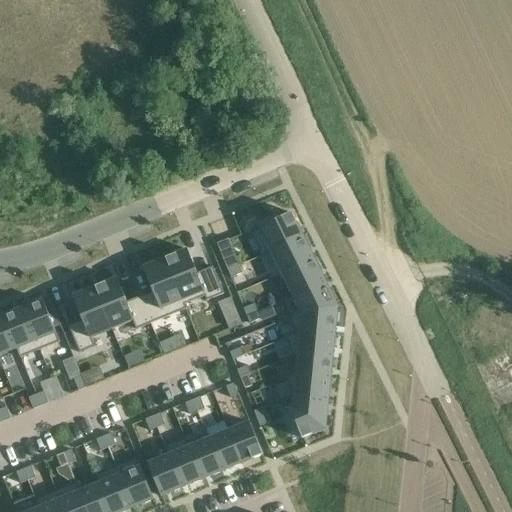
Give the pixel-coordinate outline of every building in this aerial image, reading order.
[(257,230),(251,234),(262,257),(303,236),(292,213),(282,218),(279,213),(256,222),(259,228),(260,229),(257,230)] [(262,257),(263,258),(272,253),(282,275),(314,259),(303,236),(262,257)] [(188,250),(165,259),(186,310),(187,310),(185,305),(205,297),(207,302),(224,295),(213,267),(198,274),(188,250)] [(235,255),(224,260),(228,271),(240,266),(235,255)] [(143,297),(140,298),(151,324),(186,310),(165,259),(143,268),(153,293),(143,297)] [(314,259),(282,275),(293,296),(284,300),(284,301),(325,281),(314,259)] [(240,266),(228,271),(231,278),(243,274),(240,266)] [(117,278),(95,288),(112,330),(133,322),(136,330),(151,324),(140,298),(127,303),(117,278)] [(284,301),(292,317),(288,318),(289,319),(302,314),(338,307),(325,281),(284,301)] [(83,321),(69,326),(80,354),(95,347),(92,339),(112,330),(95,288),(73,297),(83,321)] [(43,300),(23,308),(40,351),(60,343),(55,330),(45,305),(43,300)] [(255,304),(244,309),(247,317),(258,312),(255,304)] [(295,334),(285,338),(286,339),(300,333),(336,337),(338,307),(302,314),(289,319),(295,334)] [(23,308),(4,316),(21,358),(40,351),(23,308)] [(258,312),(247,317),(250,324),(261,320),(258,312)] [(4,316),(0,317),(0,357),(17,350),(20,359),(21,358),(4,316)] [(238,316),(226,321),(230,328),(241,324),(238,316)] [(293,356),(283,359),(284,360),(298,355),(333,358),(336,337),(300,333),(286,339),(287,342),(293,356)] [(182,335),(160,344),(164,355),(186,346),(182,335)] [(241,348),(230,353),(233,361),(245,356),(241,348)] [(298,355),(284,360),(291,377),(286,379),(286,380),(295,376),(331,380),(333,358),(298,355)] [(249,366),(237,371),(240,378),(248,375),(252,374),(249,366)] [(248,375),(240,378),(245,390),(252,387),(248,375)] [(286,380),(290,389),(293,398),(329,401),(331,380),(295,376),(286,380)] [(82,377),(74,380),(79,391),(86,388),(86,387),(82,377)] [(234,384),(226,387),(231,399),(238,396),(234,384)] [(44,392),(36,395),(41,407),(49,404),(44,392)] [(36,395),(29,398),(34,410),(41,407),(36,395)] [(200,398),(193,401),(198,412),(205,409),(200,398)] [(293,405),(289,407),(302,440),(326,430),(329,401),(293,398),(293,405)] [(193,401),(185,404),(190,415),(198,412),(193,401)] [(265,407),(254,412),(257,419),(269,415),(265,407)] [(6,408),(0,410),(0,414),(3,422),(11,419),(6,408)] [(160,414),(153,417),(158,428),(165,425),(160,414)] [(269,415),(257,419),(260,427),(272,422),(269,415)] [(153,417),(145,420),(150,431),(158,428),(153,417)] [(249,422),(228,431),(242,464),(263,456),(249,422)] [(208,434),(207,435),(222,473),(242,464),(228,431),(210,439),(208,434)] [(112,434),(104,437),(109,449),(116,445),(112,434)] [(186,438),(185,438),(185,439),(202,481),(222,473),(207,435),(188,442),(186,438)] [(104,437),(97,440),(101,452),(109,449),(104,437)] [(185,438),(165,447),(182,489),(202,481),(185,439),(185,438)] [(167,456),(147,464),(161,497),(182,489),(165,447),(164,447),(167,456)] [(72,450),(64,454),(69,465),(76,462),(72,450)] [(64,454),(56,457),(61,468),(69,465),(64,454)] [(137,458),(116,467),(133,509),(154,500),(137,458)] [(31,467),(24,470),(29,481),(36,478),(31,467)] [(116,467),(96,475),(111,511),(125,511),(133,509),(116,467)] [(24,470),(16,473),(21,484),(29,481),(24,470)] [(77,483),(76,483),(87,511),(111,511),(96,475),(95,475),(99,484),(81,491),(77,483)] [(72,484),(56,491),(64,511),(87,511),(76,483),(72,484)] [(64,511),(56,491),(36,499),(40,508),(41,511),(64,511)]
